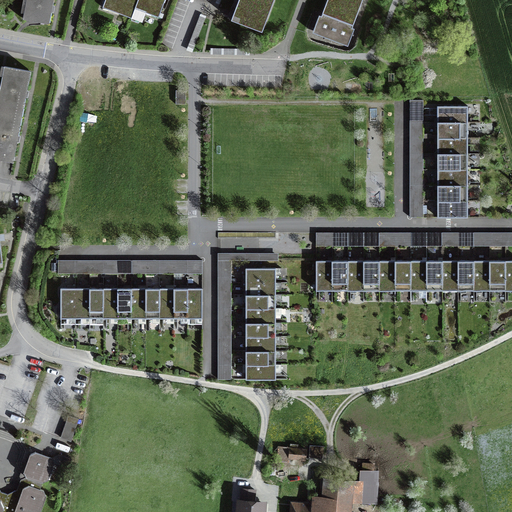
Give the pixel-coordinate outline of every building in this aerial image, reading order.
[(51,25),(56,0),(27,0),(24,20),(51,25)] [(131,18),(134,9),(137,0),(103,0),(101,7),(131,18)] [(137,0),(134,9),(157,17),(163,0),(137,0)] [(277,0),(241,0),(233,21),(265,33),(277,0)] [(330,0),(316,37),(348,49),(367,0),(330,0)] [(361,62),(305,62),(305,79),(361,78),(361,62)] [(5,68),(0,96),(0,111),(24,116),(32,73),(5,68)] [(186,90),(176,89),(175,103),(185,104),(186,90)] [(410,103),(410,125),(423,125),(423,103),(410,103)] [(437,106),(437,121),(467,121),(467,105),(437,106)] [(0,160),(15,164),(24,116),(0,111),(0,160)] [(437,121),(437,138),(467,137),(467,121),(437,121)] [(410,125),(410,138),(423,138),(423,125),(410,125)] [(437,138),(437,153),(467,153),(467,137),(437,138)] [(410,138),(410,156),(423,156),(423,138),(410,138)] [(437,153),(438,169),(467,169),(467,153),(437,153)] [(410,156),(410,172),(423,172),(423,156),(410,156)] [(438,169),(438,185),(467,185),(467,169),(438,169)] [(410,172),(410,188),(423,188),(423,172),(410,172)] [(438,185),(438,201),(467,201),(467,185),(438,185)] [(410,188),(410,204),(423,204),(423,188),(410,188)] [(468,216),(467,201),(438,201),(438,217),(468,216)] [(423,204),(410,204),(410,217),(423,217),(423,204)] [(511,232),(502,233),(502,246),(511,245),(511,232)] [(363,233),(347,234),(347,247),(364,246),(363,233)] [(376,233),(363,233),(364,246),(376,246),(376,233)] [(394,233),(376,233),(376,246),(394,246),(394,233)] [(410,233),(394,233),(394,246),(410,246),(410,233)] [(423,233),(410,233),(410,246),(423,246),(423,233)] [(442,233),(423,233),(423,246),(442,246),(442,233)] [(454,233),(442,233),(442,246),(454,246),(454,233)] [(472,233),(454,233),(454,246),(472,246),(472,233)] [(489,233),(472,233),(472,246),(489,246),(489,233)] [(502,233),(489,233),(489,246),(502,246),(502,233)] [(330,234),(316,234),(316,247),(330,247),(330,234)] [(347,234),(330,234),(330,247),(347,247),(347,234)] [(77,273),(77,260),(60,261),(60,273),(77,273)] [(91,260),(77,260),(77,273),(91,273),(91,260)] [(108,260),(91,260),(91,273),(108,273),(108,260)] [(108,273),(120,273),(120,260),(108,260),(108,273)] [(133,260),(120,260),(120,273),(133,273),(133,260)] [(146,260),(133,260),(133,273),(146,273),(146,260)] [(158,260),(146,260),(146,273),(158,273),(158,260)] [(173,260),(158,260),(158,273),(173,272),(173,260)] [(187,260),(173,260),(173,272),(188,272),(187,260)] [(203,260),(187,260),(188,272),(203,272),(203,260)] [(316,290),(332,290),(332,260),(316,260),(316,290)] [(332,290),(348,290),(348,260),(332,260),(332,290)] [(364,260),(348,260),(348,290),(364,290),(364,260)] [(379,290),(380,260),(364,260),(364,290),(379,290)] [(379,290),(395,290),(395,260),(380,260),(379,290)] [(395,290),(411,290),(411,260),(395,260),(395,290)] [(427,260),(411,260),(411,290),(427,290),(427,260)] [(443,260),(427,260),(427,290),(443,290),(443,260)] [(443,290),(458,290),(458,260),(443,260),(443,290)] [(458,290),(474,290),(474,260),(458,260),(458,290)] [(490,260),(474,260),(474,290),(490,290),(490,260)] [(505,260),(490,260),(490,290),(505,290),(505,260)] [(231,263),(218,263),(218,280),(231,280),(231,263)] [(246,267),(246,281),(275,281),(275,267),(246,267)] [(231,280),(218,280),(218,295),(231,295),(231,280)] [(275,295),(275,281),(246,281),(246,295),(275,295)] [(146,318),(146,287),(131,288),(131,318),(146,318)] [(159,318),(159,287),(146,287),(146,318),(159,318)] [(174,318),(174,287),(159,287),(159,318),(174,318)] [(174,318),(188,318),(188,287),(174,287),(174,318)] [(188,318),(202,318),(202,287),(188,287),(188,318)] [(75,318),(75,288),(61,288),(61,318),(75,318)] [(89,318),(89,288),(75,288),(75,318),(89,318)] [(103,318),(103,288),(89,288),(89,318),(103,318)] [(118,318),(118,288),(103,288),(103,318),(118,318)] [(131,318),(131,288),(118,288),(118,318),(131,318)] [(231,295),(218,295),(218,309),(231,309),(231,295)] [(275,310),(275,295),(246,295),(246,310),(275,310)] [(231,309),(218,309),(218,324),(231,324),(231,309)] [(275,310),(246,310),(246,322),(275,322),(275,310)] [(275,336),(275,322),(246,322),(246,336),(275,336)] [(231,324),(218,324),(218,338),(231,338),(231,324)] [(246,336),(246,350),(275,350),(275,336),(246,336)] [(231,338),(218,338),(218,350),(232,350),(231,338)] [(232,350),(218,350),(219,366),(232,366),(232,350)] [(275,364),(275,350),(246,350),(246,364),(275,364)] [(275,378),(275,364),(246,364),(246,378),(275,378)] [(232,366),(219,366),(219,378),(232,377),(232,366)] [(80,421),(69,417),(62,438),(72,442),(80,421)] [(72,448),(58,443),(56,450),(70,455),(72,448)] [(308,449),(280,446),(278,467),(290,468),(290,461),(307,463),(308,449)] [(322,448),(310,448),(310,460),(322,461),(322,448)] [(0,511),(43,511),(48,499),(45,492),(40,491),(42,484),(49,481),(55,465),(52,459),(37,453),(31,456),(26,472),(29,479),(21,481),(18,491),(8,496),(2,494),(0,489),(0,511)] [(383,466),(366,464),(364,484),(362,501),(379,503),(383,466)] [(364,484),(328,480),(326,498),(314,497),(313,509),(294,507),(293,511),(347,511),(348,500),(362,501),(364,484)] [(269,511),(270,503),(239,502),(238,511),(269,511)]
